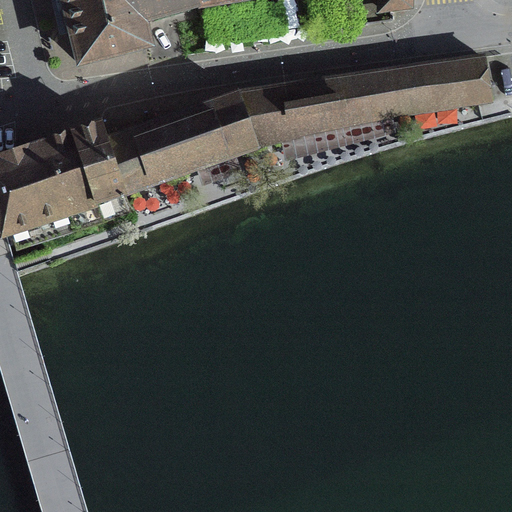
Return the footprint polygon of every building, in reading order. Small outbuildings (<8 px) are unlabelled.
[(142,46),(142,49),(146,48),(141,27),(139,28),(132,0),(65,0),(66,4),(79,57),(75,57),(77,66),(86,64),(85,61),(142,46)] [(132,0),(139,28),(141,27),(146,25),(145,22),(168,15),(169,17),(173,16),(172,14),(195,7),(196,10),(198,10),(197,7),(195,0),(132,0)] [(195,0),(197,7),(198,10),(200,9),(200,7),(240,0),(195,0)] [(242,94),(257,147),(295,137),(295,136),(409,113),(409,114),(449,109),(449,108),(489,102),(482,59),(242,94)] [(258,151),(257,147),(242,94),(106,142),(105,142),(124,197),(258,151)] [(106,142),(101,125),(82,131),(72,135),(102,223),(129,214),(124,197),(105,142),(106,142)] [(54,141),(45,144),(20,152),(12,155),(0,158),(0,230),(2,237),(9,234),(14,251),(102,223),(97,206),(72,135),(54,141)]
